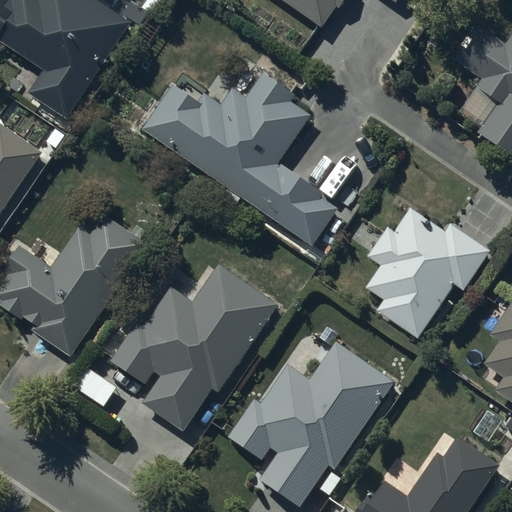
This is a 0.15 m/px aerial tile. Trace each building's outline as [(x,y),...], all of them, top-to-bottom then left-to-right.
[(15,0),(0,0),(0,42),(47,71),(32,95),(72,119),(110,58),(116,62),(139,24),(99,0),(28,0),(25,5),(15,0)] [(287,0),(329,28),(342,8),(346,10),(353,0),(391,0),(401,7),(405,0),(287,0)] [(511,40),(509,46),(482,29),(457,67),(482,83),(479,89),(502,104),(484,132),(511,150),(511,40)] [(173,86),(145,127),(322,247),(347,210),(281,166),(315,116),(297,103),(302,96),(270,75),(253,101),(242,93),(229,111),(208,97),(202,106),(173,86)] [(0,222),(47,157),(3,126),(0,130),(0,222)] [(449,233),(417,210),(400,234),(395,230),(374,259),(387,269),(373,289),(390,302),(383,312),(429,346),(451,315),(446,311),(452,303),(457,306),(494,255),(454,226),(449,233)] [(122,293),(153,251),(114,222),(108,230),(103,226),(92,241),(81,233),(55,268),(26,247),(7,273),(11,276),(0,291),(0,296),(39,325),(36,329),(72,355),(77,348),(83,353),(104,323),(97,318),(117,290),(122,293)] [(281,309),(224,269),(199,305),(178,291),(150,331),(143,330),(120,364),(145,381),(155,367),(171,379),(152,407),(188,432),(218,388),(224,392),(281,309)] [(511,311),(495,338),(504,344),(491,364),(510,377),(500,393),(511,400),(511,311)] [(337,469),(397,384),(341,345),(315,384),(306,378),(301,384),(288,374),(266,406),(262,403),(236,440),(267,461),(276,448),(288,456),(270,483),(303,505),(331,465),(337,469)] [(78,393),(108,412),(122,390),(92,370),(78,393)] [(475,511),(503,471),(464,444),(458,454),(452,450),(442,464),(438,460),(410,500),(389,485),(381,496),(376,493),(362,511),(475,511)]
